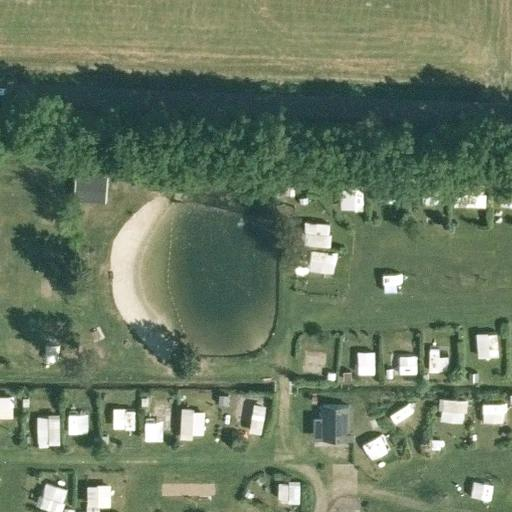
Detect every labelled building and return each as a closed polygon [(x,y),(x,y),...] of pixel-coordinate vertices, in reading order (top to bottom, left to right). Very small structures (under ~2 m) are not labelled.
[(385,171),(385,197),(411,197),(411,171),(385,171)] [(346,176),(348,203),(373,202),(371,175),(346,176)] [(426,178),(427,199),(453,198),(453,177),(426,178)] [(461,200),(492,200),(493,180),(461,180),(461,200)] [(337,239),(337,216),(311,216),(311,239),(337,239)] [(507,351),(506,326),(484,327),(485,352),(507,351)] [(437,334),(437,354),(460,354),(459,334),(437,334)] [(308,338),(307,366),(321,366),(321,338),(308,338)] [(425,365),(424,346),(396,347),(397,367),(425,365)] [(382,366),(382,356),(365,357),(365,367),(382,366)] [(0,411),(21,411),(20,388),(0,389),(0,411)] [(450,390),(447,414),(473,417),(476,394),(450,390)] [(245,414),(272,415),(272,391),(246,391),(245,414)] [(41,397),(43,420),(65,419),(63,396),(41,397)] [(117,398),(118,424),(144,422),(143,397),(117,398)] [(393,404),(397,415),(417,408),(413,397),(393,404)] [(511,397),(494,397),(494,418),(511,417),(511,397)] [(211,430),(211,403),(188,403),(187,430),(211,430)] [(347,430),(347,405),(323,405),(323,437),(354,438),(354,430),(347,430)] [(96,429),(98,415),(81,412),(78,426),(96,429)] [(373,448),(390,440),(385,430),(368,438),(373,448)] [(120,480),(121,498),(134,497),(133,479),(120,480)] [(50,482),(48,504),(70,506),(72,484),(50,482)] [(304,504),(306,488),(292,487),(291,502),(304,504)] [(347,503),(346,511),(367,511),(368,503),(347,503)]
